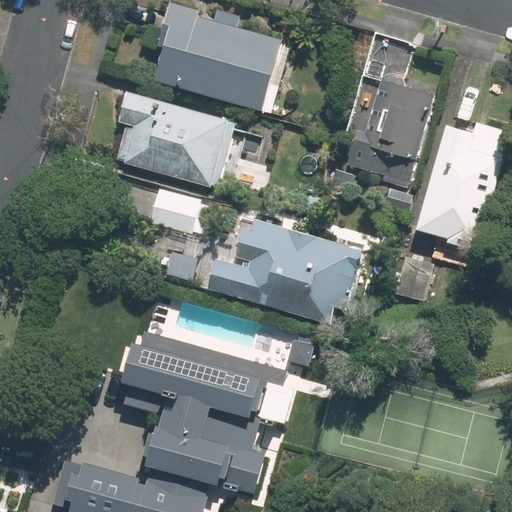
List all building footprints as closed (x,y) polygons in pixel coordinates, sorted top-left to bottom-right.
[(166,44),(174,47),(165,79),(268,109),(289,38),(245,26),(248,15),(226,9),(223,20),(207,15),(209,9),(178,0),(166,44)] [(353,163),(362,166),(390,174),(388,181),(415,189),(442,94),(414,87),(411,86),(410,78),(393,74),(386,79),(372,131),(363,128),(353,163)] [(243,123),(238,122),(239,118),(153,93),(139,89),(131,120),(136,121),(126,155),(135,158),(134,162),(220,186),(221,183),(226,185),(243,123)] [(480,130),(457,124),(433,209),(465,219),(463,228),(498,237),(501,228),(511,188),(511,129),(492,124),(482,122),(480,130)] [(127,175),(80,162),(73,189),(119,202),(127,175)] [(367,244),(364,243),(271,217),(267,216),(264,227),(256,225),(247,256),(260,259),(258,265),(224,256),(215,287),(342,322),(348,304),(350,304),(360,307),(369,274),(359,271),(362,263),(373,267),(379,247),(367,244)] [(439,263),(410,256),(400,294),(430,301),(439,263)] [(158,461),(160,462),(156,477),(93,460),(90,472),(84,470),(76,496),(82,498),(78,511),(80,511),(217,511),(222,496),(263,508),(278,455),(258,449),(268,415),(282,419),(296,369),(153,329),(139,379),(182,391),(173,423),(169,422),(158,461)] [(323,344),(301,338),(294,359),(317,366),(323,344)]
